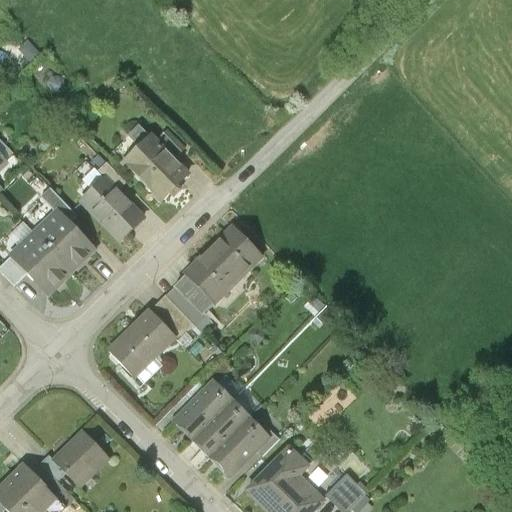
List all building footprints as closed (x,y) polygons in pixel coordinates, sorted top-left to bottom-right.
[(156,141),(174,160),(182,152),(165,133),(156,141)] [(125,162),(161,201),(189,176),(174,160),(156,141),(153,137),(125,162)] [(77,171),(96,192),(107,181),(97,171),(88,161),(77,171)] [(107,181),(116,192),(125,185),(106,163),(97,171),(107,181)] [(116,192),(107,181),(96,192),(82,205),(119,244),(144,221),(116,192)] [(56,211),(68,224),(76,216),(52,190),(44,198),(56,211)] [(68,224),(56,211),(33,233),(68,268),(90,247),(68,224)] [(262,258),(232,229),(187,274),(216,304),(262,258)] [(68,268),(33,233),(10,256),(27,273),(45,291),(68,268)] [(27,273),(10,256),(0,265),(0,271),(14,286),(27,273)] [(216,304),(187,274),(175,286),(205,315),(216,304)] [(205,315),(175,286),(164,297),(192,325),(201,334),(213,323),(205,315)] [(164,297),(149,312),(173,336),(177,340),(192,325),(164,297)] [(173,336),(149,312),(108,352),(114,358),(132,376),(173,336)] [(229,399),(210,381),(171,421),(190,439),(229,399)] [(248,417),(229,399),(190,439),(209,457),(248,417)] [(267,435),(248,417),(209,457),(228,475),(253,448),(267,435)] [(107,458),(81,431),(52,459),(65,473),(78,486),(107,458)] [(267,435),(253,448),(261,457),(278,439),(270,431),(267,435)] [(307,465),(286,443),(242,486),(267,511),(309,511),(322,500),(297,474),(307,465)] [(49,456),(40,465),(55,481),(55,482),(65,473),(52,459),(49,456)] [(48,488),(23,464),(0,486),(0,503),(5,508),(8,511),(41,511),(56,496),(48,488)] [(314,485),(325,496),(342,477),(331,467),(314,485)] [(346,476),(325,496),(340,511),(346,511),(351,508),(362,497),(364,495),(356,487),(346,476)] [(55,481),(48,488),(56,496),(68,507),(74,501),(55,482),(55,481)] [(356,487),(364,495),(370,489),(362,481),(356,487)] [(362,497),(351,508),(355,511),(357,511),(367,503),(362,497)]
